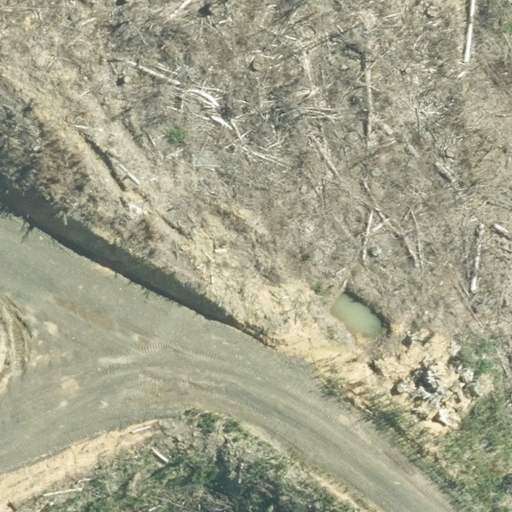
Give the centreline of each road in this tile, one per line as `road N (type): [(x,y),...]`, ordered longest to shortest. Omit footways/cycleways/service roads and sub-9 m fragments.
road 1 (track): [(0,462),(289,458),(469,511)]
road 2 (track): [(0,226),(123,291),(289,458)]
